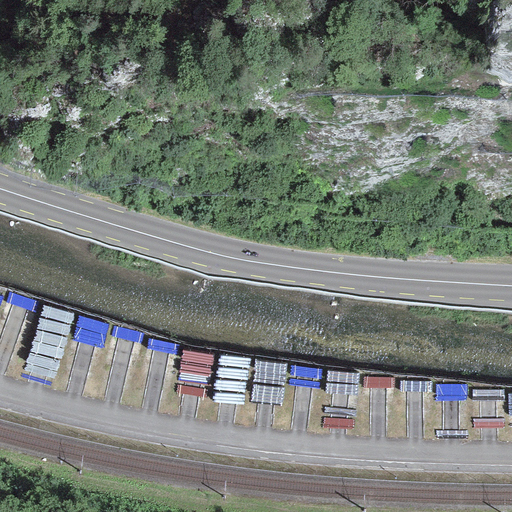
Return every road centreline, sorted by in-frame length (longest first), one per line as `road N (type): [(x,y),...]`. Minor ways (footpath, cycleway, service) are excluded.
road 1 (primary): [(0,188),(230,257),(511,285)]
road 2 (track): [(0,387),(222,435),(511,453)]
